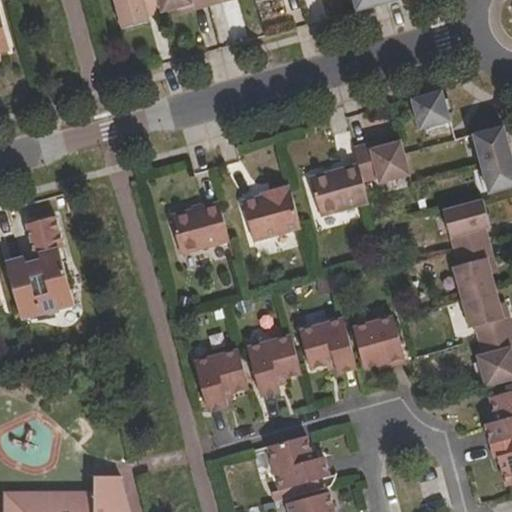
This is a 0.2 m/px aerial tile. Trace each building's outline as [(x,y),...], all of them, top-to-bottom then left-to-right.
[(115,0),(123,28),(150,21),(149,16),(147,10),(161,7),(163,12),(179,7),(206,0),(115,0)] [(206,0),(179,7),(181,13),(210,5),(208,0),(206,0)] [(355,0),(358,10),(375,5),(388,2),(394,0),(355,0)] [(163,12),(161,7),(147,10),(149,16),(163,12)] [(0,51),(10,49),(0,14),(0,51)] [(438,129),(437,125),(451,121),(443,91),(413,99),(422,129),(426,128),(428,132),(438,129)] [(478,148),(481,159),(482,163),(511,155),(511,152),(505,126),(474,134),(478,148)] [(355,146),(356,152),(385,144),(384,137),(355,146)] [(402,139),(385,144),(356,152),(359,163),(364,181),(379,176),(381,182),(411,173),(406,153),(402,139)] [(511,186),(511,155),(482,163),(483,168),(487,179),(491,193),(511,186)] [(364,181),(359,163),(311,176),(322,214),(370,201),(364,181)] [(244,201),(255,241),(302,228),(290,184),(272,189),(273,193),(263,196),(244,201)] [(497,287),(493,271),(485,243),(481,228),(486,227),(491,225),(484,198),(444,209),(455,251),(459,265),(454,266),(462,297),(470,327),(476,325),(480,339),(483,353),(478,355),(487,388),(511,380),(511,341),(509,331),(501,302),(497,287)] [(172,215),(183,253),(231,240),(220,202),(172,215)] [(24,320),(77,305),(61,252),(66,250),(58,221),(30,229),(36,252),(41,251),(43,258),(28,263),(26,255),(7,261),(24,320)] [(481,228),(485,243),(490,241),(486,227),(481,228)] [(490,241),(485,243),(493,271),(498,269),(490,241)] [(501,302),(509,331),(511,330),(511,320),(507,301),(501,302)] [(360,320),(366,340),(352,344),(358,367),(359,369),(373,365),(372,361),(401,354),(390,312),(360,320)] [(352,344),(345,318),(302,330),(312,368),(336,361),(339,372),(358,367),(352,344)] [(282,390),(279,379),(303,373),(293,335),(249,347),(263,396),(282,390)] [(202,368),(213,409),(253,398),(242,358),(202,368)] [(511,394),(482,403),(493,443),(511,437),(511,394)] [(325,456),(314,459),(308,435),(269,446),(282,489),(331,476),(325,456)] [(511,437),(493,443),(497,457),(501,456),(509,485),(511,483),(511,437)] [(132,511),(122,475),(96,476),(97,491),(97,511),(132,511)] [(97,511),(97,491),(7,494),(7,511),(97,511)] [(336,511),(330,491),(289,503),(291,511),(336,511)]
